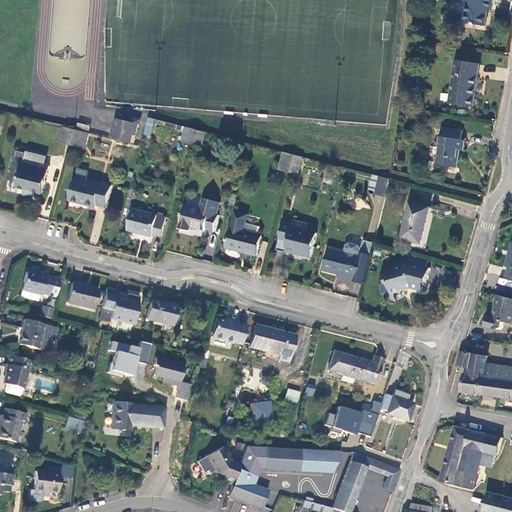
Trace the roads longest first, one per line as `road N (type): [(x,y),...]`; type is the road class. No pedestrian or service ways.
road 1 (residential): [(442,346),(192,276),(141,273),(1,234)]
road 2 (residential): [(510,176),(442,346)]
